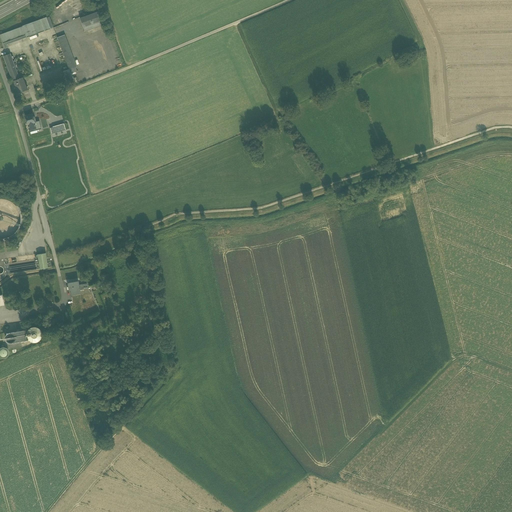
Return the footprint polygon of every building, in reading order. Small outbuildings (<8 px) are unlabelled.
[(80,18),(85,32),(103,25),(98,11),(80,18)] [(45,18),(39,20),(43,32),(49,30),(45,18)] [(26,38),(43,32),(39,20),(21,27),(22,27),(25,36),(26,38)] [(0,39),(2,44),(25,36),(22,27),(0,34),(0,39)] [(25,36),(2,44),(4,49),(7,48),(6,45),(26,38),(25,36)] [(57,38),(68,70),(71,69),(74,68),(63,36),(60,37),(57,38)] [(3,57),(12,82),(13,81),(19,79),(12,63),(10,63),(7,55),(3,57)] [(62,72),(66,85),(72,83),(68,70),(62,72)] [(13,81),(18,94),(27,90),(26,88),(25,88),(22,78),(19,79),(13,81)] [(26,115),(28,124),(35,122),(33,113),(26,115)] [(35,122),(28,124),(29,129),(41,125),(40,121),(35,122)] [(51,130),(53,135),(67,131),(66,125),(51,130)] [(0,239),(5,239),(11,236),(15,233),(18,229),(20,224),(21,217),(19,211),(16,206),(11,202),(5,199),(0,199),(0,239)] [(38,260),(40,269),(48,268),(46,253),(37,254),(38,260)] [(38,260),(9,264),(8,260),(4,261),(5,271),(4,275),(9,274),(40,269),(38,260)] [(71,290),(72,294),(80,293),(79,289),(79,285),(78,281),(70,283),(70,285),(68,286),(69,290),(71,290)] [(6,337),(6,339),(7,341),(9,342),(11,342),(13,342),(29,339),(32,341),(35,342),(38,341),(40,339),(42,336),(42,333),(41,330),(39,328),(37,327),(34,326),(31,327),(29,328),(28,330),(9,333),(6,335),(6,337)] [(5,358),(6,357),(7,356),(8,354),(8,352),(8,351),(7,349),(5,348),(4,348),(2,348),(0,349),(0,356),(1,357),(3,358),(5,358)]
